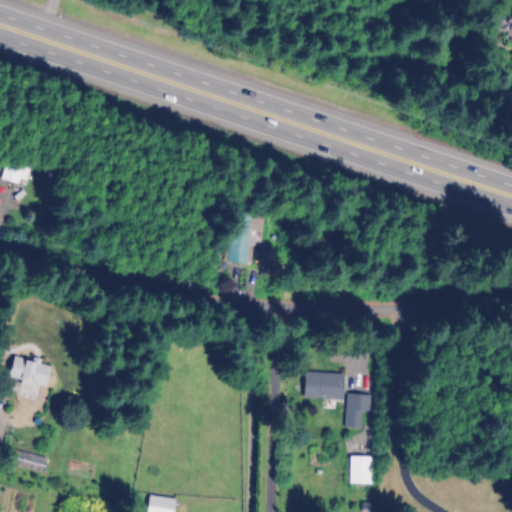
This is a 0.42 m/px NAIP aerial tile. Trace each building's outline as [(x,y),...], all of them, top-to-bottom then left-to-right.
[(28,167),(5,159),(0,172),(0,180),(21,187),(28,167)] [(4,377),(40,390),(48,369),(12,356),(4,377)] [(340,400),(342,374),(301,372),(300,398),(340,400)] [(36,398),(22,394),(14,420),(28,424),(36,398)] [(7,467),(41,475),(44,459),(11,451),(7,467)] [(370,487),(370,458),(346,458),(346,487),(370,487)] [(169,511),(172,500),(145,495),(142,511),(169,511)]
